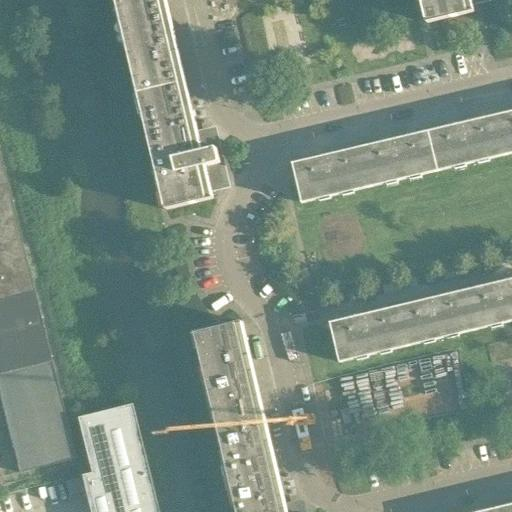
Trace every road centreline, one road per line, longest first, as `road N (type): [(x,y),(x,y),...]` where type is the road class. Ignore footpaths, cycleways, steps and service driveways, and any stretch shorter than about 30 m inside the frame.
road 1 (residential): [(338,511),(307,471),(276,335),(228,260),(229,208),(273,143)]
road 2 (residential): [(273,143),(285,131),(511,80)]
road 3 (residential): [(273,143),(221,109),(195,0)]
road 4 (residential): [(360,511),(511,474)]
